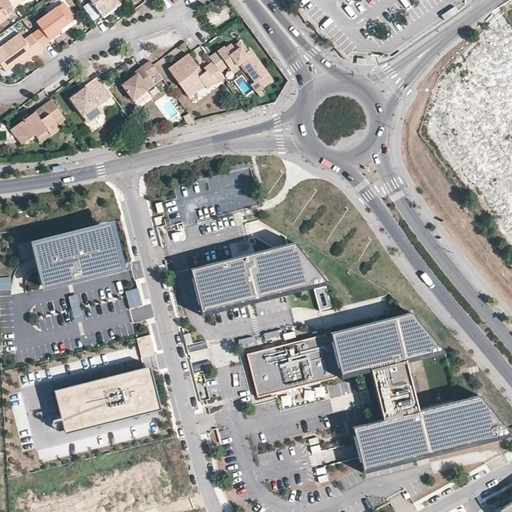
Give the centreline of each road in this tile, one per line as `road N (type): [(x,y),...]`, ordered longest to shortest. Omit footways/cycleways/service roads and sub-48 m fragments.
road 1 (residential): [(125,163),(218,511)]
road 2 (primary): [(342,159),(511,376)]
road 3 (primary): [(511,344),(410,212),(376,141)]
road 4 (residential): [(0,92),(26,89),(72,51),(165,21),(195,0)]
road 5 (residential): [(125,163),(0,186)]
